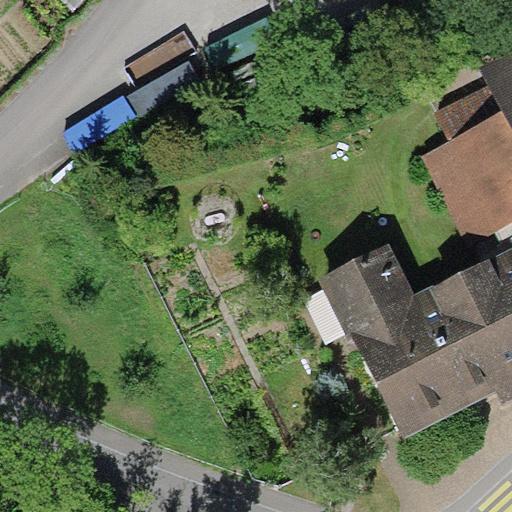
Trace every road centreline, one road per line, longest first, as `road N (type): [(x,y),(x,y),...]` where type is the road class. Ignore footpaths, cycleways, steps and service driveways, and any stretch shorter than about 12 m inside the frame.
road 1 (residential): [(0,160),(73,95),(147,0)]
road 2 (residential): [(177,511),(0,428)]
